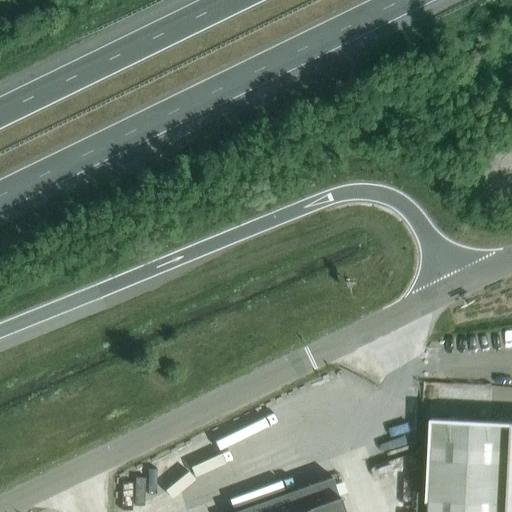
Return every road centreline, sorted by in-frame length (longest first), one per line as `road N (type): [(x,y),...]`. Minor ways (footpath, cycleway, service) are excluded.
road 1 (motorway): [(0,331),(350,193),(397,201),(459,285)]
road 2 (tertiary): [(0,508),(459,285)]
road 3 (motorway): [(0,197),(405,0)]
road 4 (motorway): [(229,0),(0,111)]
